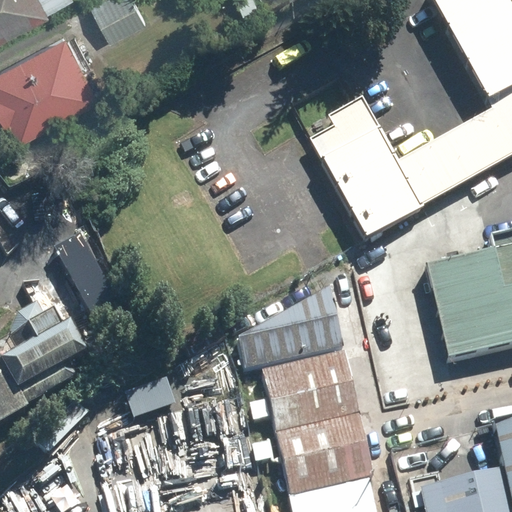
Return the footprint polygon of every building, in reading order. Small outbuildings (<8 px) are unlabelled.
[(0,0),(0,37),(70,0),(0,0)] [(145,22),(132,0),(97,0),(88,5),(109,42),(145,22)] [(299,141),(360,247),(511,160),(511,3),(510,0),(424,0),(489,112),(396,165),(361,106),(299,141)] [(0,115),(5,125),(13,121),(21,138),(100,99),(66,32),(0,65),(0,115)] [(511,249),(425,269),(446,364),(511,348),(511,249)] [(259,373),(340,355),(326,289),(234,344),(241,377),(259,373)] [(0,433),(28,418),(18,400),(79,367),(60,330),(0,362),(0,433)] [(375,511),(340,355),(259,373),(290,511),(375,511)] [(511,511),(511,432),(485,438),(493,478),(501,511),(511,511)] [(421,511),(501,511),(493,478),(417,495),(421,511)]
